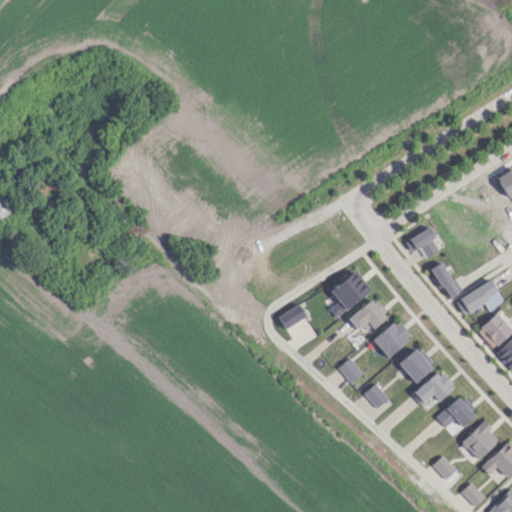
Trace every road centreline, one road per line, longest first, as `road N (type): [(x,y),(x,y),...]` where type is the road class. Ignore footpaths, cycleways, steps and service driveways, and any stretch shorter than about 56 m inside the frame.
road 1 (residential): [(345,200),(511,396)]
road 2 (residential): [(511,91),(345,200)]
road 3 (residential): [(370,235),(511,146)]
